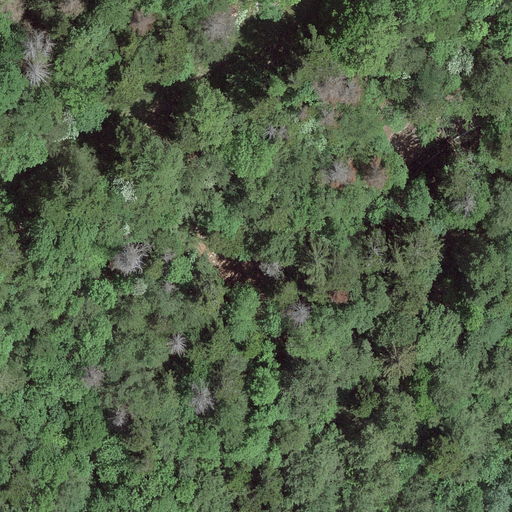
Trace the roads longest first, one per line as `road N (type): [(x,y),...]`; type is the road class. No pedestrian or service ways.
road 1 (track): [(0,180),(278,0)]
road 2 (track): [(409,511),(511,440)]
